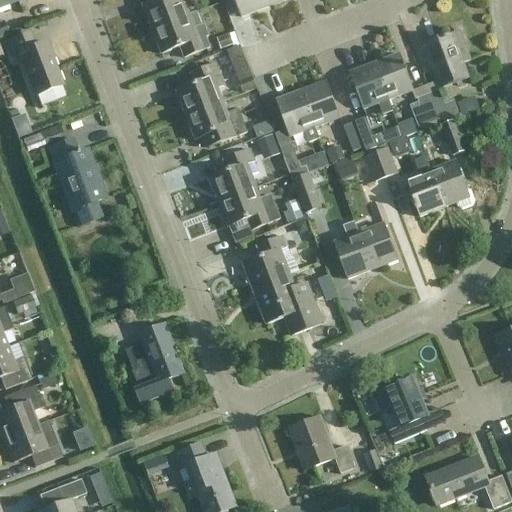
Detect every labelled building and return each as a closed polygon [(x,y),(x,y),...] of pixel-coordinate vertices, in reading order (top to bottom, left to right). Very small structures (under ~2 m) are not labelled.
[(0,0),(0,8),(21,0),(0,0)] [(159,0),(142,7),(152,31),(188,17),(183,5),(192,1),(191,0),(159,0)] [(266,10),(262,0),(233,0),(241,19),(266,10)] [(262,0),(266,10),(291,0),(290,0),(262,0)] [(188,17),(152,31),(161,55),(179,48),(184,60),(210,49),(206,39),(209,38),(204,26),(193,30),(188,17)] [(423,47),(440,90),(468,79),(462,64),(470,62),(459,33),(423,47)] [(18,57),(34,98),(62,87),(46,45),(35,49),(29,35),(6,43),(12,59),(18,57)] [(399,56),(374,66),(388,102),(412,92),(399,56)] [(176,93),(185,117),(222,103),(216,90),(224,87),(215,65),(190,75),(194,86),(176,93)] [(388,102),(374,66),(349,75),(363,111),(378,105),(382,117),(393,113),(388,102)] [(325,84),(301,93),(314,130),(339,120),(325,84)] [(446,106),(441,92),(428,96),(437,120),(458,112),(455,102),(446,106)] [(253,93),(242,98),(255,131),(273,124),(265,104),(258,107),(253,93)] [(314,130),(301,93),(276,103),(290,139),(314,130)] [(419,127),(437,120),(428,96),(419,100),(420,103),(411,107),(419,127)] [(222,103),(185,117),(195,142),(213,135),(217,146),(247,135),(238,112),(226,116),(222,103)] [(367,119),(355,124),(365,150),(376,145),(367,119)] [(443,127),(455,159),(467,154),(455,123),(443,127)] [(365,150),(355,124),(344,128),(354,154),(365,150)] [(387,148),(411,140),(406,127),(382,135),(387,148)] [(72,212),(78,227),(100,218),(95,203),(106,199),(87,151),(77,154),(72,141),(48,150),(53,164),(57,163),(62,177),(59,178),(62,185),(65,184),(75,211),(72,212)] [(293,149),(283,153),(293,181),(308,175),(306,171),(302,172),(293,149)] [(209,179),(219,204),(257,189),(252,175),(255,173),(252,164),(253,163),(249,152),(223,162),(228,172),(209,179)] [(386,181),(397,177),(387,152),(376,156),(386,181)] [(364,160),(374,186),(386,181),(376,156),(364,160)] [(455,164),(430,173),(444,209),(455,205),(457,209),(462,211),(472,208),(474,202),(470,193),(465,191),(455,164)] [(444,209),(430,173),(406,182),(419,219),(444,209)] [(308,175),(293,181),(307,217),(321,211),(308,175)] [(257,189),(219,204),(228,228),(246,221),(251,233),(281,221),(271,196),(262,200),(257,189)] [(358,236),(359,235),(354,224),(343,228),(347,240),(334,245),(348,281),(372,272),(358,236)] [(383,226),(359,235),(358,236),(372,272),(397,262),(383,226)] [(243,266),(252,290),(288,276),(279,252),(287,250),(282,238),(257,248),(261,259),(243,266)] [(242,253),(225,261),(230,271),(247,262),(242,253)] [(288,276),(252,290),(267,327),(284,320),(291,338),(318,327),(302,287),(294,290),(288,276)] [(0,351),(6,349),(1,335),(12,331),(3,309),(0,310),(0,351)] [(143,346),(125,353),(133,373),(151,366),(158,386),(136,395),(141,406),(172,393),(168,383),(183,377),(164,327),(140,336),(143,346)] [(511,331),(497,338),(511,374),(511,331)] [(6,349),(0,351),(0,381),(4,392),(31,381),(23,359),(12,363),(6,349)] [(389,433),(394,446),(417,437),(426,433),(421,421),(428,418),(412,380),(377,394),(385,413),(392,410),(400,429),(389,433)] [(0,413),(0,432),(3,440),(37,428),(31,414),(42,409),(34,387),(3,400),(7,411),(0,413)] [(334,461),(340,476),(355,470),(347,449),(332,454),(319,420),(289,431),(305,472),(334,461)] [(37,428),(3,440),(12,465),(30,458),(34,470),(62,459),(53,437),(42,441),(37,428)] [(96,435),(80,441),(84,454),(100,448),(96,435)] [(182,485),(187,498),(196,495),(203,511),(225,511),(234,508),(214,456),(205,459),(199,445),(175,454),(181,469),(185,468),(191,482),(182,485)] [(426,479),(437,508),(485,490),(493,511),(511,504),(502,478),(487,484),(478,459),(426,479)] [(39,511),(74,511),(70,501),(85,496),(80,481),(56,491),(61,504),(39,511)]
